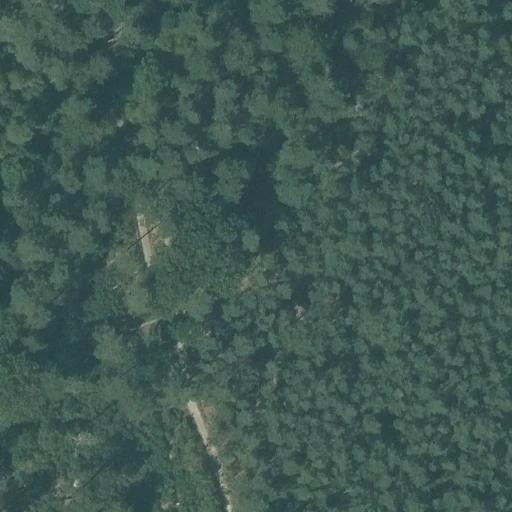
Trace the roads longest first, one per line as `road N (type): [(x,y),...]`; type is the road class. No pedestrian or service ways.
road 1 (unknown): [(228,511),(186,388),(176,323),(137,234),(112,105),(115,0)]
road 2 (unknown): [(28,511),(10,471),(0,395)]
